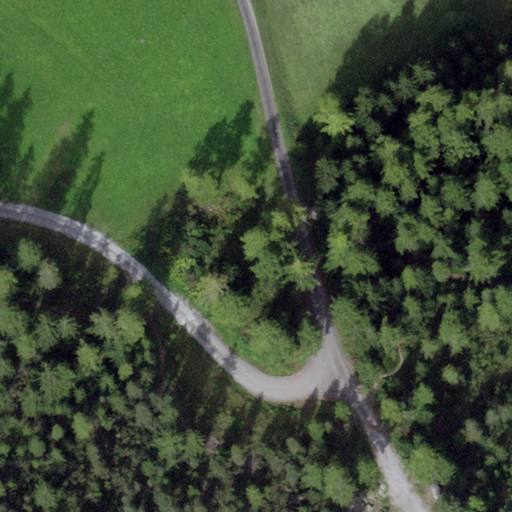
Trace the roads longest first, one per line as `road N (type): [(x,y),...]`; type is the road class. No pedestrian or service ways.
road 1 (track): [(0,211),(86,231),(251,380),(283,391),(322,379),(331,366),(297,203)]
road 2 (track): [(297,203),(244,0)]
road 3 (track): [(331,366),(348,378),(417,511)]
